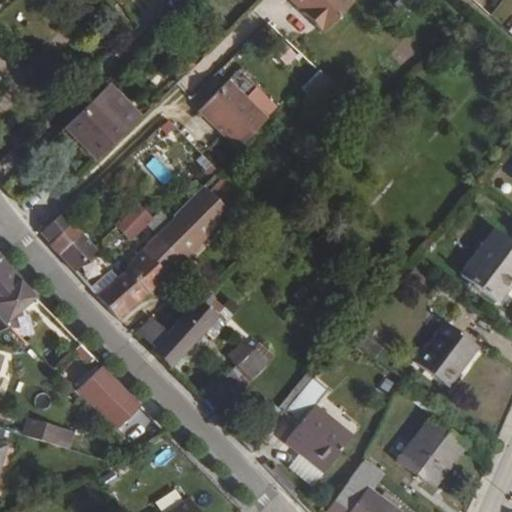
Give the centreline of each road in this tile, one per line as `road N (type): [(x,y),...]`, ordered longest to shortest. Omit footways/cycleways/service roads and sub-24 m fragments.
road 1 (unclassified): [(0,225),(274,511)]
road 2 (unknown): [(30,257),(279,11)]
